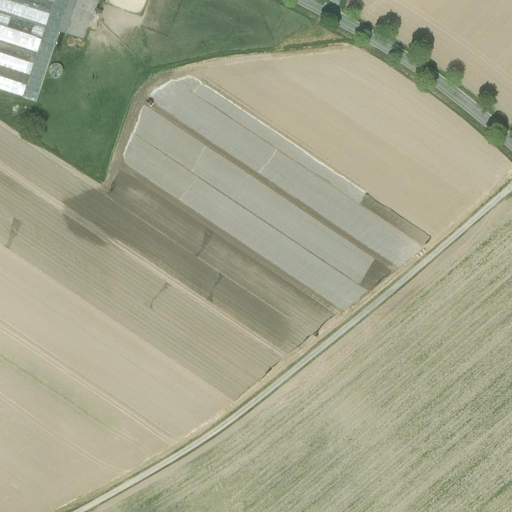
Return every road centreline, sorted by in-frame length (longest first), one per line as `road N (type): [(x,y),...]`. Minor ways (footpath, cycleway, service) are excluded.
road 1 (track): [(511,188),(259,399),(82,511)]
road 2 (tertiary): [(511,145),(444,86),(327,14)]
